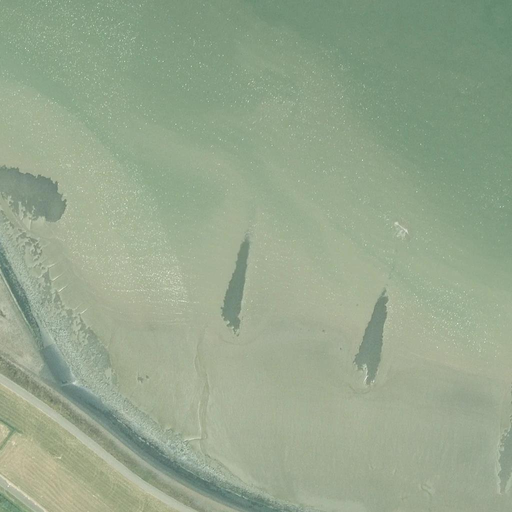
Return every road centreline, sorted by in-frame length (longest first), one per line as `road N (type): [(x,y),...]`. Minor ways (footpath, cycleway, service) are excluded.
road 1 (trunk): [(58,511),(71,0)]
road 2 (trunk): [(44,0),(32,511)]
